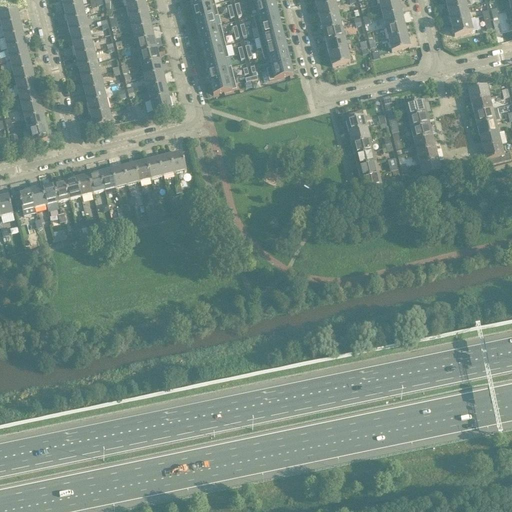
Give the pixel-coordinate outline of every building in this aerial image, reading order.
[(62,0),(61,0),(64,12),(82,8),(80,0),(62,0)] [(143,0),(124,0),(127,9),(145,4),(143,0)] [(210,8),(208,0),(196,0),(189,2),(192,12),(210,8)] [(333,0),(314,0),(317,10),(335,5),(333,0)] [(463,0),(454,0),(445,2),(448,14),(466,10),(463,0)] [(398,2),(380,7),(383,18),(401,14),(398,2)] [(276,13),(274,3),(255,7),(258,18),(276,13)] [(145,4),(127,9),(129,21),(148,16),(145,4)] [(335,5),(317,10),(320,22),(338,17),(335,5)] [(215,6),(210,8),(192,12),(195,23),(213,18),(218,17),(215,6)] [(82,8),(64,12),(67,24),(85,19),(82,8)] [(466,10),(448,14),(451,26),(469,21),(466,10)] [(0,15),(0,22),(1,28),(20,24),(17,12),(0,15)] [(279,24),(276,13),(258,18),(253,19),(256,29),(279,24)] [(401,14),(383,18),(385,30),(404,25),(401,14)] [(148,16),(129,21),(132,32),(150,27),(148,16)] [(489,20),(488,16),(483,18),(484,24),(485,24),(487,32),(492,31),(489,20)] [(338,17),(320,22),(323,33),(341,28),(338,17)] [(216,28),(213,18),(195,23),(197,33),(216,28)] [(85,19),(67,24),(70,36),(88,31),(85,19)] [(469,21),(451,26),(454,38),(472,33),(469,21)] [(20,24),(1,28),(4,40),(22,35),(20,24)] [(282,34),(279,24),(256,29),(259,40),(282,34)] [(404,25),(385,30),(388,42),(406,37),(404,25)] [(150,27),(132,32),(135,44),(153,39),(150,27)] [(220,27),(216,28),(197,33),(200,44),(223,38),(220,27)] [(341,28),(323,33),(326,45),(344,40),(341,28)] [(88,31),(70,36),(73,47),(91,42),(88,31)] [(284,45),(282,34),(259,40),(261,50),(284,45)] [(22,35),(4,40),(7,51),(25,47),(22,35)] [(406,37),(388,42),(391,53),(409,49),(406,37)] [(226,48),(223,38),(200,44),(202,54),(226,48)] [(153,39),(135,44),(138,55),(156,51),(153,39)] [(344,40),(326,45),(329,56),(347,52),(344,40)] [(91,42),(73,47),(76,59),(94,54),(91,42)] [(287,55),(284,45),(261,50),(264,61),(268,60),(287,55)] [(25,47),(7,51),(10,63),(28,58),(25,47)] [(228,59),(226,48),(202,54),(205,65),(224,60),(228,59)] [(156,51),(138,55),(141,67),(159,63),(156,51)] [(347,52),(329,56),(332,68),(350,64),(347,52)] [(94,54),(76,59),(79,70),(97,66),(94,54)] [(290,66),(287,55),(268,60),(271,70),(290,66)] [(28,58),(10,63),(13,74),(31,70),(28,58)] [(226,70),(224,60),(205,65),(208,75),(226,70)] [(159,63),(141,67),(144,79),(162,74),(159,63)] [(97,66),(79,70),(82,82),(100,77),(97,66)] [(292,77),(290,66),(271,70),(266,71),(269,82),(292,77)] [(231,69),(226,70),(208,75),(210,86),(233,80),(231,69)] [(31,70),(13,74),(16,86),(34,82),(31,70)] [(162,74),(144,79),(147,90),(165,86),(162,74)] [(100,77),(82,82),(85,94),(103,89),(100,77)] [(236,91),(233,80),(210,86),(213,96),(236,91)] [(34,82),(16,86),(19,98),(37,93),(34,82)] [(165,86),(147,90),(150,102),(168,98),(165,86)] [(486,88),(468,92),(471,104),(489,100),(486,88)] [(103,89),(85,94),(88,106),(106,101),(103,89)] [(37,93),(19,98),(22,109),(40,105),(37,93)] [(397,96),(383,100),(384,107),(391,106),(390,103),(399,101),(397,96)] [(168,98),(150,102),(153,114),(171,110),(168,98)] [(489,100),(471,104),(474,116),(492,111),(489,100)] [(106,101),(88,106),(90,117),(109,113),(106,101)] [(405,108),(408,120),(426,115),(423,103),(405,108)] [(40,105),(22,109),(25,121),(43,117),(40,105)] [(492,111),(474,116),(477,127),(495,123),(499,122),(496,110),(492,111)] [(109,113),(90,117),(93,129),(112,125),(109,113)] [(426,115),(408,120),(411,132),(429,127),(426,115)] [(43,117),(25,121),(28,133),(46,128),(43,117)] [(384,117),(378,119),(380,127),(386,125),(385,122),(384,117)] [(345,123),(348,135),(367,130),(364,118),(345,123)] [(495,123),(477,127),(480,139),(498,135),(495,123)] [(429,127),(411,132),(414,143),(432,139),(429,127)] [(46,128),(28,133),(31,145),(49,140),(46,128)] [(367,130),(348,135),(351,146),(370,142),(367,130)] [(498,135),(480,139),(482,151),(501,146),(506,145),(503,133),(498,135)] [(432,139),(414,143),(417,155),(435,150),(432,139)] [(370,142),(351,146),(354,158),(372,154),(370,142)] [(501,146),(482,151),(485,163),(487,162),(489,168),(510,162),(508,157),(508,156),(503,157),(501,146)] [(435,150),(417,155),(420,166),(438,162),(435,150)] [(182,154),(170,157),(174,175),(186,172),(182,154)] [(372,154),(354,158),(357,170),(375,165),(372,154)] [(170,157),(158,160),(163,178),(174,175),(170,157)] [(158,160),(146,163),(151,181),(163,178),(158,160)] [(438,162),(420,166),(423,178),(441,174),(438,162)] [(146,163),(134,166),(139,184),(151,181),(146,163)] [(375,165),(357,170),(360,181),(378,177),(375,165)] [(134,166),(123,169),(127,187),(139,184),(134,166)] [(123,169),(112,172),(116,190),(127,187),(123,169)] [(112,172),(100,175),(104,193),(116,190),(112,172)] [(100,175),(88,178),(93,196),(104,193),(100,175)] [(378,177),(360,181),(363,193),(381,189),(378,177)] [(88,178),(76,181),(81,199),(93,196),(88,178)] [(76,181),(65,183),(69,202),(81,199),(76,181)] [(65,183),(53,186),(58,205),(69,202),(65,183)] [(53,186),(41,189),(46,207),(58,205),(53,186)] [(41,189),(30,192),(34,210),(46,207),(41,189)] [(22,213),(34,210),(30,192),(18,195),(22,213)] [(8,198),(0,199),(0,215),(1,219),(13,216),(8,198)] [(159,212),(152,214),(153,221),(160,220),(159,212)] [(123,220),(114,221),(115,229),(125,227),(123,220)] [(88,229),(81,231),(83,238),(89,236),(88,229)]
